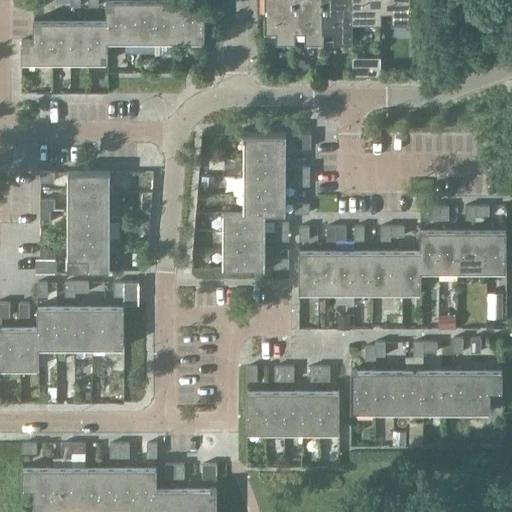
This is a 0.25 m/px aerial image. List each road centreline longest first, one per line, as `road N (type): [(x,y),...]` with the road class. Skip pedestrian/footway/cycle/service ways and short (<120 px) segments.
road 1 (residential): [(490,165),(348,165),(348,97)]
road 2 (residential): [(163,317),(176,132)]
road 3 (residential): [(0,131),(176,132)]
road 4 (residential): [(0,422),(164,421)]
road 5 (residential): [(164,421),(225,421),(226,321)]
road 6 (residential): [(390,96),(430,94),(511,66)]
road 7 (residential): [(0,131),(0,10)]
